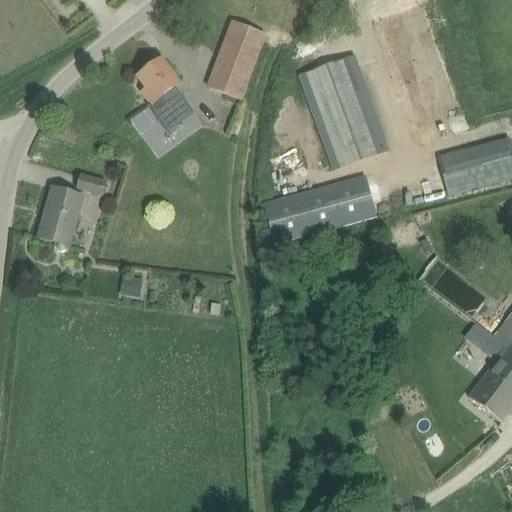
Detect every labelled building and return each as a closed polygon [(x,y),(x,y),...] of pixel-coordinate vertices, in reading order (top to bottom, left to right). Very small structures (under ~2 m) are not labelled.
[(392,0),(370,7),(405,124),(459,108),(426,0),(392,0)] [(240,100),(264,37),(234,25),(210,89),(240,100)] [(333,172),(388,152),(355,57),(299,77),(333,172)] [(185,101),(176,88),(180,86),(161,61),(138,78),(147,90),(143,93),(152,106),(163,98),(173,110),(185,101)] [(448,198),(452,197),(454,203),(472,198),(471,192),(511,180),(511,149),(510,142),(438,161),(448,198)] [(103,197),(107,184),(81,177),(78,190),(103,197)] [(274,247),(377,219),(366,179),(263,207),(274,247)] [(44,222),(39,239),(71,248),(85,198),(53,189),(46,215),(47,215),(45,222),(44,222)] [(128,279),(125,298),(141,300),(143,281),(128,279)] [(193,313),(198,315),(201,300),(196,299),(193,313)] [(511,342),(469,400),(501,425),(511,410),(511,342)]
